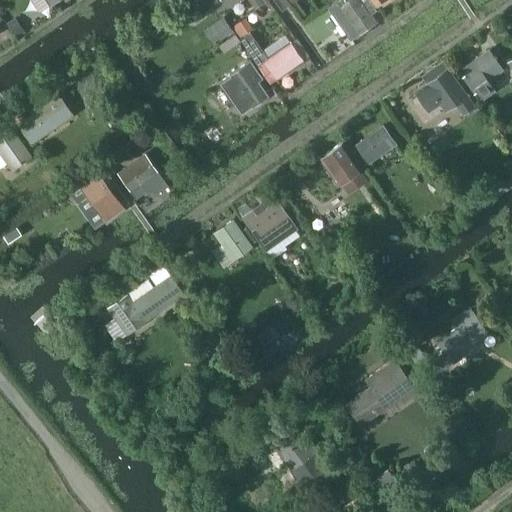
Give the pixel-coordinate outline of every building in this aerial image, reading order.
[(369,0),(338,0),(332,5),(354,36),(359,33),(376,20),(371,12),(376,9),(369,0)] [(151,12),(136,22),(144,34),(159,24),(151,12)] [(224,14),(204,28),(213,42),(234,29),(224,14)] [(252,27),(245,16),(233,24),(240,35),(252,27)] [(25,31),(16,17),(8,22),(18,36),(25,31)] [(250,30),(240,37),(271,81),(277,77),(303,59),(291,41),(269,56),(250,30)] [(496,88),(489,77),(502,68),(490,50),(464,68),(467,73),(462,77),(471,90),(476,87),(484,97),(496,88)] [(231,75),(222,81),(243,113),(251,107),(270,94),(259,79),(263,77),(251,58),(230,73),(231,75)] [(427,82),(415,90),(430,111),(442,103),(445,108),(455,101),(463,112),(476,103),(468,90),(449,64),(444,69),(445,69),(427,82)] [(33,141),(73,113),(61,95),(21,123),(33,141)] [(370,161),(397,142),(384,125),(358,144),(370,161)] [(13,126),(0,134),(0,175),(32,154),(13,126)] [(339,185),(364,167),(345,138),(320,156),(339,185)] [(146,153),(120,171),(133,190),(137,197),(147,190),(159,192),(169,185),(159,171),(159,172),(146,153)] [(117,163),(112,156),(104,162),(109,168),(117,163)] [(82,181),(71,189),(96,226),(108,218),(125,206),(115,193),(114,194),(105,181),(107,180),(105,178),(111,174),(103,163),(97,167),(80,178),(82,181)] [(274,194),(242,215),(266,249),(296,228),(297,227),(290,217),(274,194)] [(233,258),(251,245),(232,219),(214,231),(233,258)] [(21,233),(15,225),(3,233),(9,242),(21,233)] [(167,271),(161,263),(149,272),(156,280),(167,271)] [(126,332),(144,320),(158,311),(184,293),(171,275),(145,293),(132,302),(126,294),(108,307),(126,332)] [(457,324),(436,338),(445,350),(437,356),(445,368),(453,362),(451,360),(490,334),(470,305),(452,318),(457,324)] [(409,351),(416,361),(423,356),(417,346),(409,351)] [(373,386),(361,395),(347,405),(360,423),(374,413),(400,394),(406,403),(420,393),(402,366),(400,367),(395,359),(384,367),(367,377),(373,386)] [(305,441),(288,418),(259,440),(278,467),(286,461),(307,488),(334,467),(311,436),(305,441)] [(444,452),(425,464),(433,476),(452,463),(444,452)]
